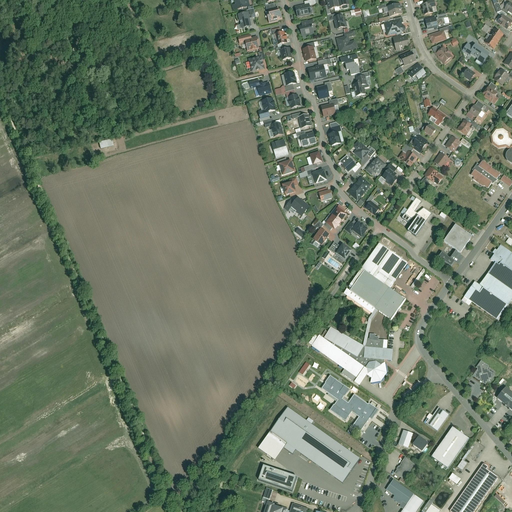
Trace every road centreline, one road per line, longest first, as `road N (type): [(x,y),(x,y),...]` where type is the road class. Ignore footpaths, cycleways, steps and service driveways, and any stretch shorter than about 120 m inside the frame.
road 1 (residential): [(183,511),(379,226)]
road 2 (residential): [(379,226),(339,190),(305,94),(285,0)]
road 3 (unclassified): [(438,371),(391,419),(357,511)]
road 4 (residential): [(406,0),(428,64),(470,95)]
